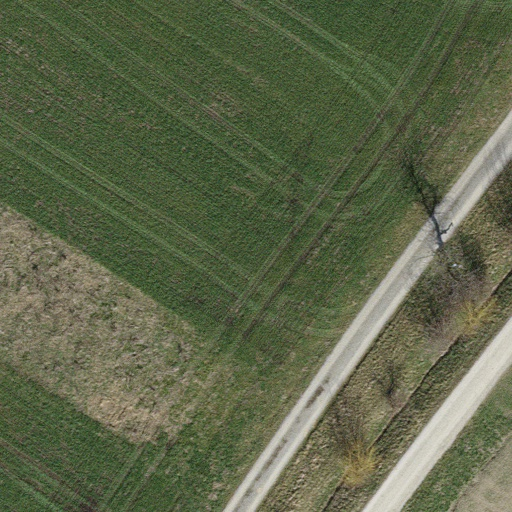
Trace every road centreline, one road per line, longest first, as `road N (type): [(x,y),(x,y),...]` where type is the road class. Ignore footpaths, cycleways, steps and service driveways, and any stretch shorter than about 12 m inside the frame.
road 1 (track): [(242,511),(511,143)]
road 2 (track): [(511,341),(372,511)]
